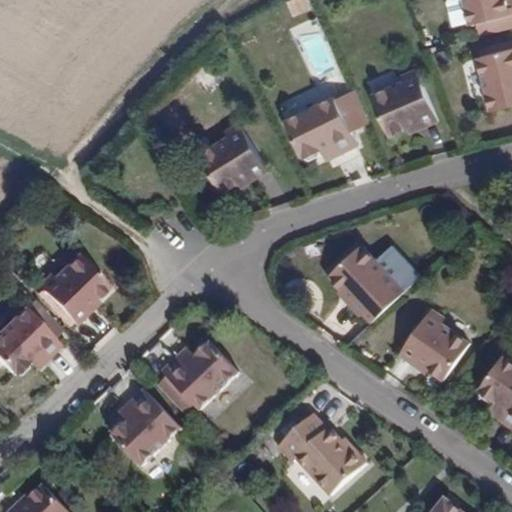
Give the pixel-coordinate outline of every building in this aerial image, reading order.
[(306,0),(285,0),(293,15),(310,8),(306,0)] [(511,0),(448,0),(448,1),(452,25),(469,20),(471,23),(496,18),(497,26),(511,21),(511,0)] [(511,47),(478,56),(491,109),(511,104),(511,47)] [(373,94),(390,135),(421,121),(423,127),(439,120),(420,74),(373,94)] [(336,96),(285,120),(303,158),(308,156),(315,153),(318,151),(332,145),(336,154),(358,144),(336,96)] [(201,154),(224,191),(250,175),(253,180),(268,170),(242,128),(201,154)] [(354,299),(349,304),(360,315),(396,281),(362,244),(330,274),(354,299)] [(33,286),(72,326),(97,304),(93,300),(107,288),(74,255),(51,277),(47,273),(33,286)] [(21,309),(0,329),(0,365),(8,374),(18,374),(23,368),(24,363),(33,371),(57,346),(21,309)] [(429,312),(399,353),(412,363),(416,358),(444,378),(470,342),(429,312)] [(197,410),(236,374),(207,345),(202,344),(195,351),(193,358),(184,350),(162,374),(197,410)] [(499,415),(511,423),(511,359),(503,353),(478,389),(481,396),(486,398),(493,398),(506,406),(499,415)] [(177,427),(140,392),(117,415),(127,424),(118,424),(113,430),(114,440),(139,466),(177,427)] [(362,465),(311,415),(279,448),(330,497),(362,465)] [(26,496),(9,511),(66,511),(43,487),(31,500),(26,496)] [(456,511),(441,500),(432,511),(456,511)]
